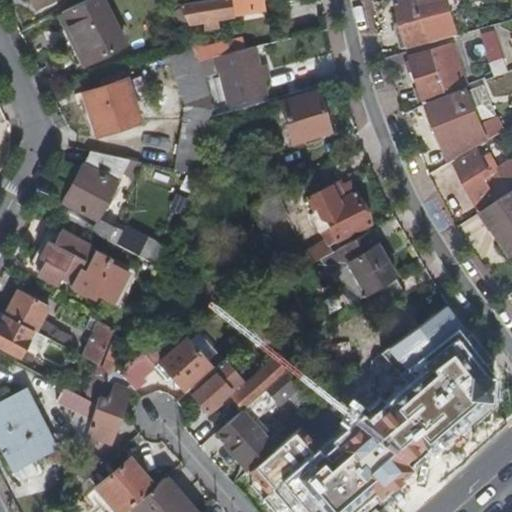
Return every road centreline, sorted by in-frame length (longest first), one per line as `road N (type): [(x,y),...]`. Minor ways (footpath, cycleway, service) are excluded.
road 1 (residential): [(344,0),(407,194),(476,309),(511,349)]
road 2 (residential): [(0,220),(38,135),(0,48)]
